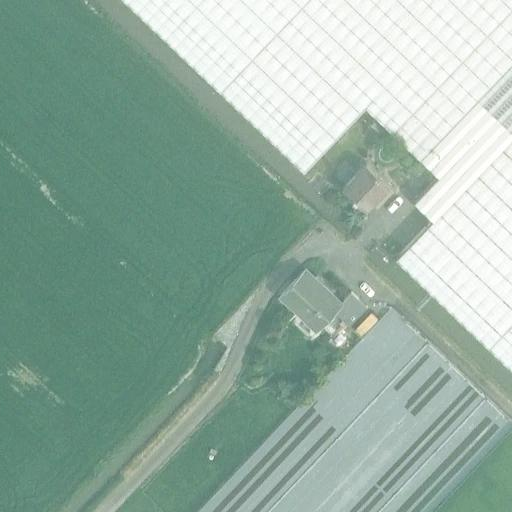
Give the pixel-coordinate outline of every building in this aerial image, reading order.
[(125,0),(185,56),(305,169),(365,107),(386,126),(505,0),(125,0)] [(511,125),(511,137),(435,218),(397,259),(511,368),(511,0),(505,0),(386,126),(421,158),(480,96),(511,125)] [(439,175),(416,200),(435,218),(511,137),(511,125),(480,96),(421,158),(439,175)] [(365,161),(341,187),(365,209),(372,202),(376,206),(393,188),(365,161)] [(305,269),(280,295),(315,329),(333,310),(348,325),(365,306),(350,292),(339,302),(305,269)]
